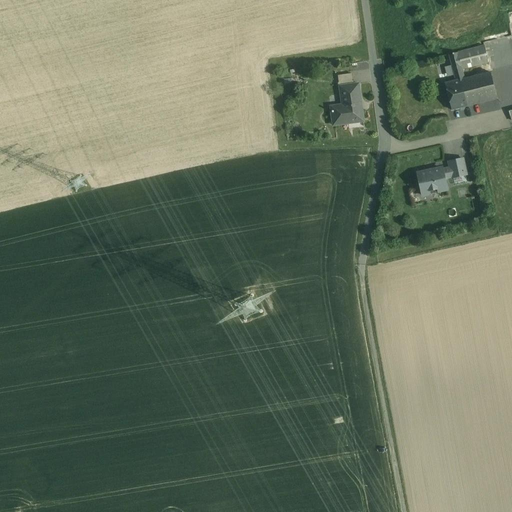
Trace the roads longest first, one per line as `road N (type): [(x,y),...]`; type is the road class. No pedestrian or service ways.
road 1 (track): [(404,511),(360,283),(385,143)]
road 2 (unclassified): [(385,143),(364,0)]
